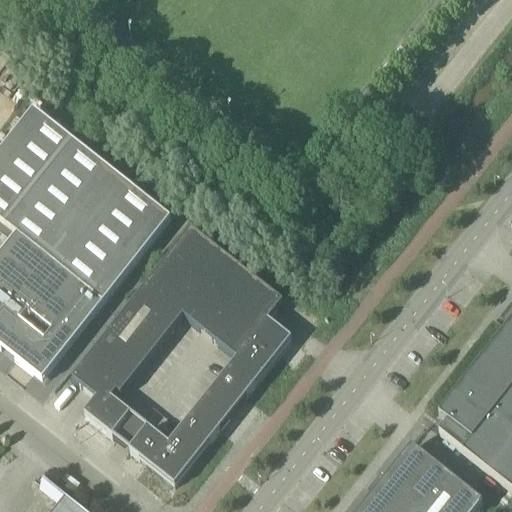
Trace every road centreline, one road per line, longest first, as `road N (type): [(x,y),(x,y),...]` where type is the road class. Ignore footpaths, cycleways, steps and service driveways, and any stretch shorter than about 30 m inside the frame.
road 1 (tertiary): [(259,511),(511,191)]
road 2 (unclassified): [(135,511),(0,405)]
